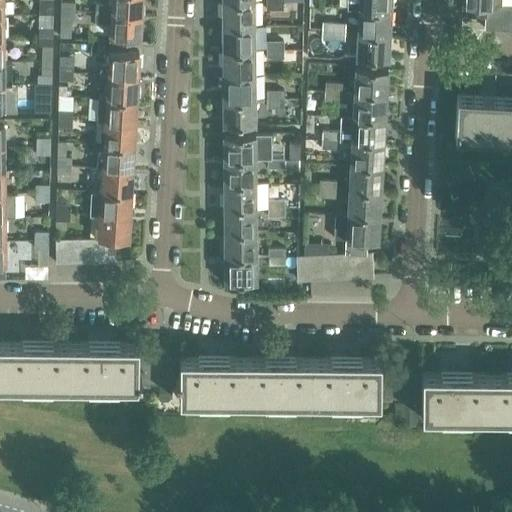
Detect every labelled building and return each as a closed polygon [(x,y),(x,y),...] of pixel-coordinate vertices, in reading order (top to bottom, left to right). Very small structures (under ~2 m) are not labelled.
[(61,0),(61,8),(75,8),(75,0),(61,0)] [(109,0),(95,0),(95,10),(141,12),(142,0),(111,0),(112,0),(109,0)] [(222,0),(222,24),(254,24),(254,0),(222,0)] [(463,0),(463,1),(467,1),(466,14),(486,15),(485,27),(497,28),(499,3),(501,3),(501,0),(463,0)] [(497,28),(509,28),(511,4),(501,3),(499,3),(497,28)] [(359,6),(358,30),(390,32),(391,8),(359,6)] [(61,17),(60,36),(71,36),(71,23),(75,17),(75,8),(61,8),(61,17)] [(141,12),(95,10),(95,20),(111,21),(110,34),(140,36),(141,12)] [(323,20),(323,28),(345,30),(346,21),(323,20)] [(222,24),(222,48),(255,48),(254,24),(222,24)] [(39,27),(39,36),(53,36),(53,27),(39,27)] [(345,30),(323,28),(322,37),(345,38),(345,30)] [(390,32),(358,30),(356,54),(356,55),(388,57),(390,32)] [(53,36),(39,36),(39,44),(52,45),(53,36)] [(267,39),(267,48),(283,48),(283,39),(267,39)] [(222,48),(222,73),(255,73),(255,48),(222,48)] [(283,48),(267,48),(267,57),(283,56),(283,48)] [(103,62),(102,72),(138,74),(139,50),(109,49),(108,62),(103,62)] [(0,59),(0,83),(4,83),(12,83),(12,60),(4,60),(0,59)] [(60,62),(60,70),(74,70),(74,62),(60,62)] [(355,67),(354,90),(387,92),(388,67),(355,65),(355,67)] [(74,70),(60,70),(59,79),(74,79),(74,70)] [(107,82),(106,96),(137,97),(138,74),(102,72),(102,82),(107,82)] [(222,73),(223,97),(255,97),(255,73),(222,73)] [(38,74),(38,82),(52,82),(52,74),(38,74)] [(325,80),(325,89),(342,90),(342,81),(325,80)] [(52,82),(38,82),(38,91),(51,91),(52,82)] [(267,88),(267,97),(284,97),(284,88),(267,88)] [(342,90),(325,89),(325,97),(342,98),(342,90)] [(354,90),(353,115),(385,116),(387,92),(354,90)] [(455,134),(511,136),(511,96),(457,94),(455,134)] [(97,119),(105,119),(135,121),(137,97),(106,96),(98,95),(97,119)] [(255,97),(223,97),(223,122),(256,122),(256,120),(255,120),(255,97)] [(284,97),(267,97),(267,105),(284,106),(284,97)] [(59,108),(59,117),(72,117),(73,109),(59,108)] [(353,115),(351,139),(384,141),(385,116),(353,115)] [(72,117),(59,117),(58,125),(72,126),(72,117)] [(105,119),(104,143),(134,144),(135,121),(105,119)] [(323,129),(322,137),(339,138),(340,130),(323,129)] [(223,132),(223,158),(255,158),(267,158),(271,158),(271,132),(223,132)] [(37,136),(36,145),(50,146),(50,136),(37,136)] [(339,138),(322,137),(321,146),(339,147),(339,138)] [(351,139),(350,163),(382,165),(384,141),(351,139)] [(290,141),(289,157),(299,157),(300,141),(290,141)] [(97,166),(102,166),(133,168),(134,144),(104,143),(103,156),(98,156),(97,166)] [(57,155),(57,164),(71,164),(71,156),(57,155)] [(223,158),(223,182),(256,182),(255,158),(223,158)] [(350,163),(349,188),(381,189),(382,165),(350,163)] [(71,164),(57,164),(57,172),(71,172),(71,164)] [(102,166),(101,189),(131,191),(133,168),(102,166)] [(320,178),(319,186),(336,187),(337,179),(320,178)] [(36,182),(35,191),(49,192),(49,183),(36,182)] [(223,182),(223,206),(256,206),(268,206),(285,206),(285,197),(268,197),(268,182),(256,182),(223,182)] [(336,187),(319,186),(319,194),(336,195),(336,187)] [(349,188),(347,212),(380,214),(381,189),(349,188)] [(90,212),(100,212),(130,214),(131,191),(101,189),(91,189),(90,212)] [(0,191),(0,215),(5,215),(15,215),(15,192),(5,192),(0,191)] [(49,192),(35,191),(35,199),(49,200),(49,192)] [(56,201),(56,210),(70,211),(70,202),(56,201)] [(223,206),(223,231),(256,231),(256,206),(223,206)] [(285,206),(268,206),(268,214),(285,214),(285,206)] [(70,211),(56,210),(56,219),(69,219),(70,211)] [(336,211),(334,236),(346,237),(345,252),(347,252),(359,251),(365,251),(366,238),(378,239),(380,214),(347,212),(336,211)] [(104,237),(116,237),(128,238),(130,214),(100,212),(98,236),(104,237)] [(35,229),(35,238),(48,238),(48,229),(35,229)] [(223,231),(224,255),(256,255),(256,231),(223,231)] [(98,237),(92,237),(92,261),(104,260),(104,237),(98,236),(98,237)] [(69,261),(68,237),(56,237),(56,261),(69,261)] [(80,237),(68,237),(69,261),(81,261),(80,237)] [(92,237),(80,237),(81,261),(92,261),(92,237)] [(116,237),(104,237),(104,260),(117,260),(116,237)] [(48,238),(35,238),(35,246),(48,246),(48,238)] [(268,246),(268,255),(285,255),(285,246),(268,246)] [(359,251),(347,252),(348,276),(361,275),(359,251)] [(365,251),(359,251),(361,275),(373,275),(371,251),(365,251)] [(334,252),(322,253),(323,277),(336,276),(334,252)] [(345,252),(334,252),(336,276),(348,276),(347,252),(345,252)] [(322,253),(310,254),(311,278),(323,277),(322,253)] [(311,278),(310,254),(297,254),(298,278),(311,278)] [(256,255),(224,255),(224,280),(257,280),(257,278),(256,278),(256,255)] [(285,255),(268,255),(269,263),(285,263),(285,255)] [(0,381),(15,381),(16,340),(0,339),(0,381)] [(15,381),(81,382),(82,340),(53,340),(53,341),(45,341),(44,340),(16,340),(15,381)] [(138,383),(138,382),(138,346),(138,341),(119,341),(119,342),(111,342),(111,341),(82,340),(81,382),(138,383)] [(138,382),(180,382),(180,355),(179,355),(141,355),(141,346),(138,346),(138,382)] [(179,397),(257,398),(257,356),(228,355),(228,357),(220,357),(220,355),(180,355),(180,382),(179,397)] [(257,398),(323,398),(324,356),(295,356),(295,357),(286,357),(286,356),(257,356),(257,398)] [(380,399),(380,398),(380,371),(380,357),(361,356),(361,358),(353,358),(353,356),(324,356),(323,398),(380,399)] [(380,398),(422,398),(422,371),(380,371),(380,398)] [(422,413),(499,414),(500,372),(471,371),(471,373),(463,373),(463,371),(422,371),(422,398),(422,413)] [(499,414),(511,413),(511,371),(500,372),(499,414)] [(172,383),(160,383),(160,394),(172,394),(172,383)] [(416,400),(402,400),(402,411),(416,411),(416,400)]
